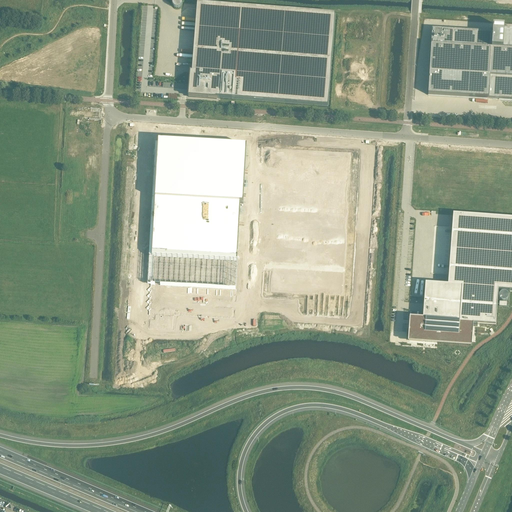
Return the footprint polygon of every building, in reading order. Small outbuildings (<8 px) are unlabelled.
[(190,73),(188,97),(217,99),(217,98),(328,107),(335,15),(197,4),(192,73),(190,73)] [(432,30),(428,96),(511,100),(511,28),(493,28),(492,33),(432,30)] [(54,132),(54,144),(62,145),(62,132),(54,132)] [(154,143),(144,313),(147,313),(146,328),(171,330),(172,313),(233,318),(235,290),(244,290),(246,261),(235,260),(240,203),(241,203),(246,147),(158,141),(158,143),(154,143)] [(269,209),(262,296),(346,302),(356,165),(353,165),(354,153),(273,147),(271,175),(267,175),(264,209),(269,209)] [(90,157),(89,179),(94,180),(95,167),(99,167),(100,157),(90,157)] [(409,321),(409,324),(410,324),(409,341),(437,343),(470,345),(471,324),(495,326),(497,291),(511,291),(511,220),(453,216),(447,286),(425,284),(422,320),(410,319),(410,321),(409,321)]
